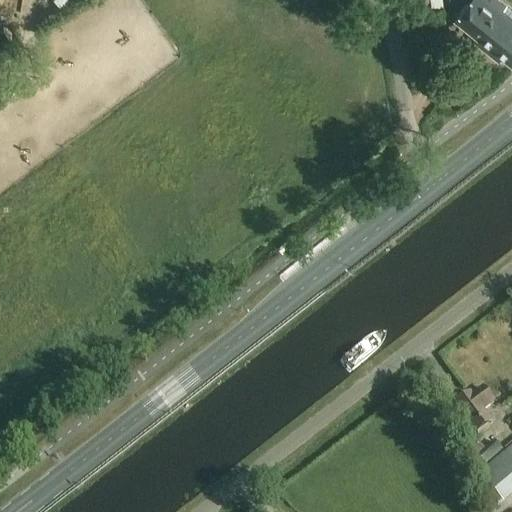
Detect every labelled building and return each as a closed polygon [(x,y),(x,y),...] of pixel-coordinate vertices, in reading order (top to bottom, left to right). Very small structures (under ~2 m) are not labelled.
[(511,62),(511,10),(498,0),(470,0),(456,19),(479,37),(476,41),(499,59),(502,55),(511,62)] [(482,316),(501,320),(505,305),(486,300),(482,316)] [(511,364),(511,332),(507,325),(492,336),(511,364)] [(427,355),(416,364),(428,378),(439,369),(427,355)] [(468,394),(455,405),(473,427),(486,416),(481,411),(492,402),(481,389),(470,397),(468,394)] [(484,451),(474,460),(486,472),(496,464),(484,451)]
